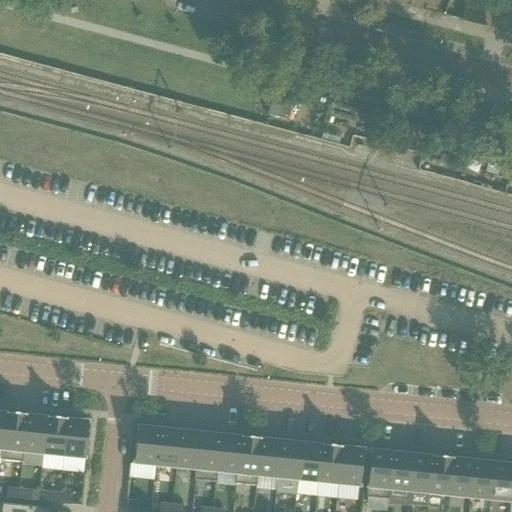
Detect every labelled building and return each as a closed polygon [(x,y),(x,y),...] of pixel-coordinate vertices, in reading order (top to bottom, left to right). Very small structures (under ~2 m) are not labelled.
[(267,116),(285,122),(294,91),(275,86),(267,116)] [(469,145),(466,157),(474,159),(477,148),(469,145)] [(494,146),(487,173),(498,176),(506,149),(494,146)] [(0,461),(22,463),(23,454),(27,416),(6,414),(2,452),(1,451),(0,456),(0,461)] [(27,416),(23,454),(42,456),(43,456),(47,418),(27,416)] [(47,418),(43,456),(64,458),(68,420),(47,418)] [(68,420),(64,458),(84,460),(88,422),(68,420)] [(159,430),(138,428),(134,465),(155,467),(159,430)] [(175,469),(179,432),(159,430),(155,467),(175,469)] [(195,471),(199,434),(179,432),(175,469),(195,471)] [(195,471),(194,481),(215,483),(216,473),(220,436),(199,434),(195,471)] [(236,475),(240,438),(220,436),(216,473),(235,475),(236,475)] [(235,475),(234,485),(256,487),(257,478),(256,477),(260,440),(240,438),(236,475),(235,475)] [(260,440),(256,477),(257,478),(277,480),(280,442),(260,440)] [(281,442),(277,480),(297,482),(301,444),(281,442)] [(301,444),(297,482),(318,484),(322,446),(301,444)] [(322,446),(318,484),(338,486),(342,448),(322,446)] [(358,488),(362,450),(342,448),(338,486),(358,488)] [(392,453),(370,451),(366,499),(387,501),(388,491),(392,453)] [(392,453),(388,491),(408,493),(411,456),(392,453)] [(411,456),(408,493),(428,495),(432,458),(411,456)] [(432,458),(429,495),(449,497),(453,460),(432,458)] [(469,499),(473,462),(453,460),(449,497),(469,499)] [(489,501),(493,464),(473,462),(469,499),(489,501)] [(510,503),(511,480),(511,465),(493,464),(489,501),(510,503)] [(6,489),(5,499),(17,500),(18,490),(6,489)] [(18,490),(17,500),(29,501),(30,491),(18,490)] [(47,493),(46,503),(58,504),(59,494),(47,493)] [(59,494),(58,504),(70,505),(71,495),(59,494)] [(126,501),(125,511),(136,511),(137,511),(138,502),(126,501)]
